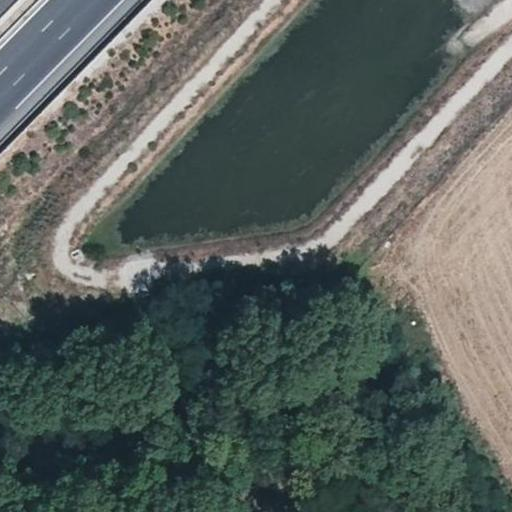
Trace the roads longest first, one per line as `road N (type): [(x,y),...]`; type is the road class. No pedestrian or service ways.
road 1 (track): [(275,0),(66,229),(62,255),(75,274),(103,281),(313,249),(511,43)]
road 2 (motorway): [(0,87),(85,0)]
